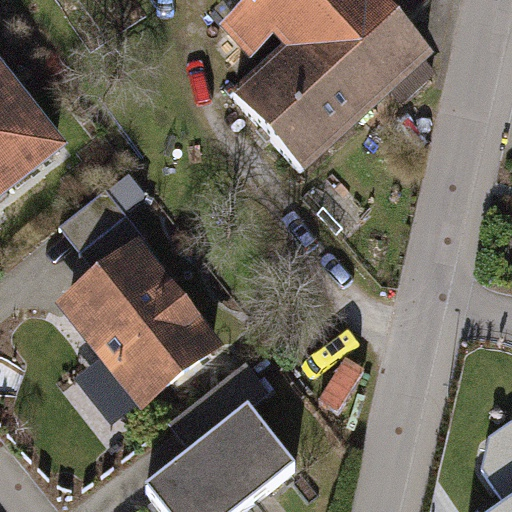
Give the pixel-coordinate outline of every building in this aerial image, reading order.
[(231,120),(298,188),(424,64),(400,39),(437,2),(434,0),(218,0),(230,12),(208,34),(241,68),(264,46),(285,67),(231,120)] [(0,215),(62,166),(0,87),(0,215)] [(120,229),(100,206),(55,244),(75,267),(120,229)] [(211,366),(121,261),(51,320),(141,425),(211,366)] [(251,396),(238,378),(208,400),(222,418),(251,396)] [(511,511),(511,428),(487,445),(482,477),(504,511),(511,511)] [(136,507),(140,511),(265,511),(288,495),(237,430),(136,507)]
